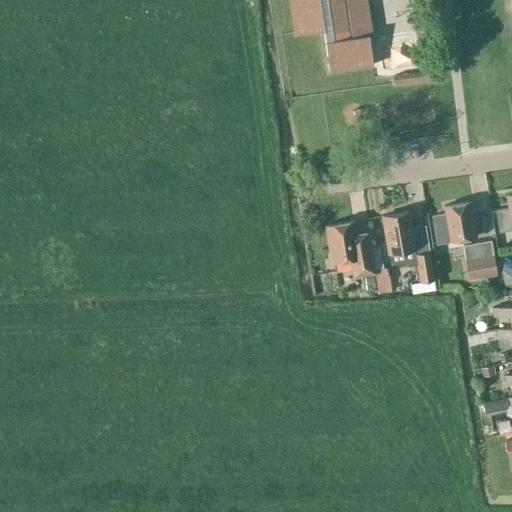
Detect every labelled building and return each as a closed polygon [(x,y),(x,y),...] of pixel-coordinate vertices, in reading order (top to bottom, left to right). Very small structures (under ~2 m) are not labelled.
[(371,34),(366,0),(288,0),(293,33),(323,29),(325,42),(329,71),(373,64),(368,35),(371,34)] [(433,81),(430,70),(392,75),(394,86),(433,81)] [(511,193),(507,195),(509,207),(495,210),(498,231),(511,229),(511,193)] [(476,236),(470,201),(443,205),(449,241),(476,236)] [(411,227),(408,211),(382,216),(389,253),(414,248),(419,283),(435,281),(426,231),(411,227)] [(356,234),(353,221),(326,225),(332,261),(350,258),(352,269),(353,278),(375,274),(374,265),(368,232),(356,234)] [(496,273),(490,240),(463,245),(468,278),(496,273)] [(392,290),(390,276),(378,278),(379,291),(392,290)] [(511,327),(511,326),(511,303),(491,308),(493,316),(509,313),(511,326),(511,327)] [(511,326),(511,327),(511,326),(495,329),(497,337),(511,334),(511,326)] [(494,342),(492,331),(476,334),(478,345),(494,342)] [(480,368),(481,376),(495,374),(493,365),(480,368)] [(501,408),(499,399),(483,402),(484,411),(501,408)] [(507,415),(494,416),(495,429),(511,427),(511,420),(507,421),(507,415)]
